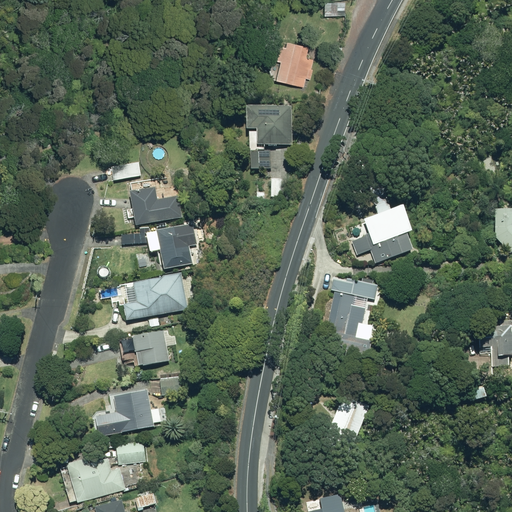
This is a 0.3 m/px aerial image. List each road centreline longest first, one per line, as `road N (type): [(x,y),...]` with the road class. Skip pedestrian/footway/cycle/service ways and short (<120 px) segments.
road 1 (tertiary): [(246,511),(280,297),(359,65),(393,0)]
road 2 (residential): [(11,511),(10,481),(70,191)]
